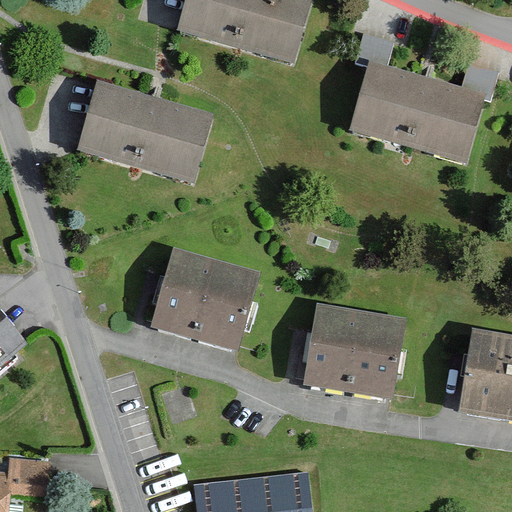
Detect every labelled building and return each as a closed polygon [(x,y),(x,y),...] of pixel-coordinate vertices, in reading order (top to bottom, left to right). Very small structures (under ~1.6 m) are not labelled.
[(311,0),(189,0),(181,34),(295,63),(311,0)] [(359,57),(388,66),(396,41),(367,32),(359,57)] [(489,95),(371,63),(352,132),(467,163),(489,95)] [(217,115),(98,83),(80,152),(195,183),(217,115)] [(263,276),(176,250),(153,326),(240,352),(263,276)] [(409,320),(320,305),(306,386),(396,401),(409,320)] [(0,368),(30,345),(0,308),(0,368)] [(511,335),(476,330),(463,412),(511,420),(511,335)] [(12,473),(0,472),(0,511),(11,511),(12,494),(51,496),(53,460),(13,458),(12,473)] [(313,511),(311,473),(195,479),(196,511),(313,511)]
